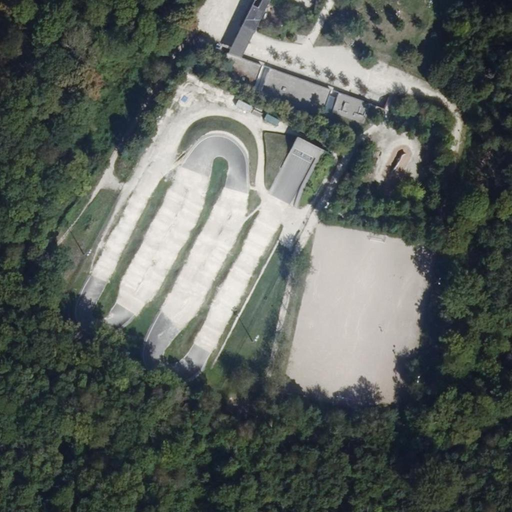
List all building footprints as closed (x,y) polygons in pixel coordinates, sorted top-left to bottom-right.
[(257,21),(261,23),(272,1),(270,0),(256,0),(243,26),(252,31),(257,21)] [(229,53),(243,58),(247,51),(261,23),(257,21),(252,31),(243,26),(233,46),(229,53)] [(255,92),(256,90),(264,66),(243,58),(229,53),(228,55),(219,73),(255,92)] [(256,90),(263,92),(271,68),(269,67),(264,66),(256,90)] [(325,114),(333,90),(271,68),(263,92),(325,114)] [(325,114),(332,117),(340,93),(338,92),(333,90),(325,114)] [(332,117),(362,128),(370,105),(340,93),(332,117)] [(269,114),(266,121),(280,127),(282,120),(269,114)] [(307,190),(327,151),(300,137),(271,194),(294,206),(303,188),(307,190)] [(200,376),(213,349),(196,341),(183,368),(200,376)]
